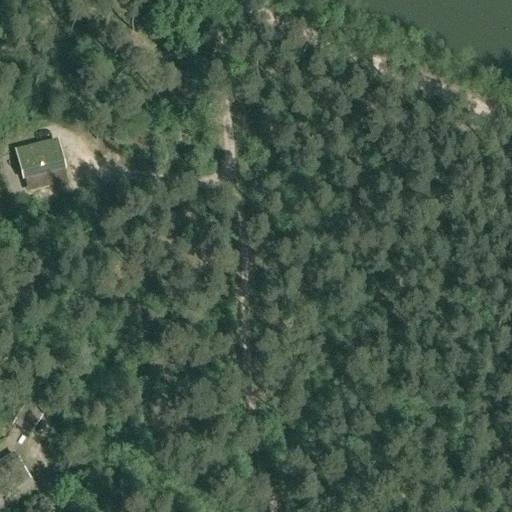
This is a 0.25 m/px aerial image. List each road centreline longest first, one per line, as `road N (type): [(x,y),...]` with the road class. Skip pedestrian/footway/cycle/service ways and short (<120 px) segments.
road 1 (track): [(227,0),(278,511)]
road 2 (track): [(511,112),(262,0)]
